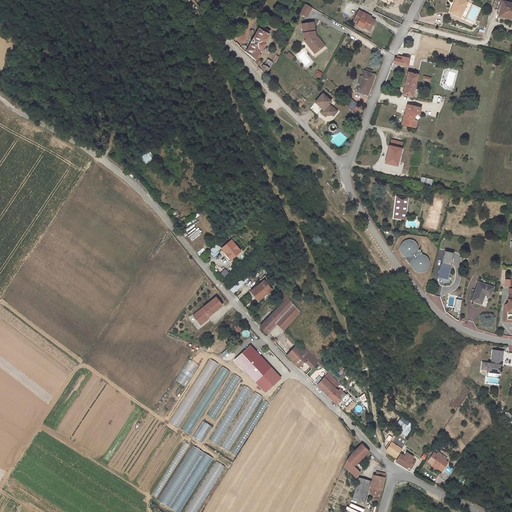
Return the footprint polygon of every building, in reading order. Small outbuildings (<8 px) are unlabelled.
[(372,0),(367,10),(368,10),(378,15),(385,0),(372,0)] [(456,0),(451,0),(446,11),(455,16),(463,3),(456,0)] [(511,17),(511,1),(504,0),(500,0),(500,1),(499,4),(499,6),(499,8),(499,9),(498,13),(507,15),(507,16),(511,17)] [(311,9),(304,4),(299,14),(306,19),(311,9)] [(360,25),(362,27),(361,29),(367,32),(368,31),(372,33),(375,28),(378,30),(381,25),(374,21),(375,20),(365,14),(360,25)] [(314,35),(313,23),(300,25),(301,38),(305,37),(307,39),(311,45),(319,52),(324,47),(312,39),(315,36),(314,35)] [(253,65),(257,69),(261,62),(257,59),(268,34),(259,28),(245,54),(255,62),(253,65)] [(309,47),(317,54),(319,52),(311,45),(309,47)] [(404,57),(393,53),(388,63),(401,67),(404,57)] [(261,72),(264,76),(270,64),(266,61),(261,72)] [(398,94),(408,96),(413,76),(403,73),(398,94)] [(369,100),(377,78),(368,75),(367,74),(365,82),(362,90),(360,96),(369,100)] [(333,108),(324,101),(317,109),(325,116),(322,119),(327,123),(331,119),(335,123),(339,118),(330,111),(333,108)] [(415,112),(416,104),(403,103),(401,117),(401,116),(400,123),(412,125),(413,118),(411,118),(411,112),(415,112)] [(347,112),(360,123),(364,118),(362,117),(363,116),(361,114),(362,113),(352,105),(347,112)] [(325,116),(317,109),(312,115),(319,122),(322,119),(325,116)] [(392,144),(391,150),(402,153),(403,147),(392,144)] [(386,167),(398,171),(402,153),(391,150),(390,150),(386,167)] [(141,158),(146,164),(154,157),(149,151),(141,158)] [(420,183),(431,186),(433,180),(421,177),(420,183)] [(407,222),(408,202),(399,201),(397,221),(407,222)] [(417,240),(416,238),(414,238),(411,237),(409,237),(407,237),(405,238),(403,240),(402,243),(400,247),(401,249),(402,252),(405,255),(408,256),(410,256),(413,259),(411,261),(411,264),(411,267),(412,270),(415,273),(418,275),(422,275),(425,274),(428,273),(430,271),(431,268),(432,265),(432,262),(431,259),(428,256),(424,255),(421,254),(419,251),(420,249),(420,246),(420,244),(419,242),(417,240)] [(230,238),(220,247),(225,253),(229,258),(239,248),(230,238)] [(220,247),(217,243),(208,250),(212,255),(220,247)] [(454,259),(445,257),(440,279),(448,281),(454,259)] [(176,271),(183,278),(187,275),(180,268),(176,271)] [(240,275),(233,282),(236,285),(243,278),(240,275)] [(268,286),(261,278),(249,289),(257,297),(268,286)] [(493,285),(479,282),(475,302),(484,304),(487,291),(492,292),(493,285)] [(199,318),(197,319),(202,324),(210,318),(209,316),(223,305),(216,297),(196,314),(199,318)] [(286,297),(259,323),(269,333),(279,324),(281,326),(283,329),(301,312),(286,297)] [(271,336),(281,326),(279,324),(269,333),(271,336)] [(296,342),(284,330),(282,332),(289,340),(291,347),(296,342)] [(296,342),(291,347),(286,352),(297,364),(303,359),(312,368),(313,367),(315,365),(316,363),(318,362),(321,359),(322,358),(314,350),(312,352),(306,345),(302,348),(296,342)] [(250,347),(235,361),(256,384),(271,370),(250,347)] [(502,366),(499,366),(499,363),(502,361),(503,353),(493,351),(492,365),(483,364),(482,370),(488,371),(488,373),(501,374),(502,366)] [(179,427),(216,363),(209,358),(171,423),(179,427)] [(187,359),(177,381),(187,386),(198,364),(187,359)] [(327,365),(321,359),(318,362),(324,368),(327,365)] [(321,371),(315,365),(313,367),(319,373),(321,371)] [(190,434),(229,370),(221,366),(182,429),(190,434)] [(256,384),(266,395),(281,381),(271,370),(256,384)] [(208,415),(216,419),(240,377),(232,373),(208,415)] [(321,378),(315,383),(334,404),(343,395),(337,389),(334,391),(321,378)] [(217,444),(250,389),(244,385),(212,441),(217,444)] [(255,392),(222,447),(228,451),(261,396),(255,392)] [(203,420),(193,437),(202,442),(212,426),(203,420)] [(337,430),(343,424),(339,421),(334,427),(337,430)] [(407,429),(409,425),(400,421),(396,431),(407,436),(410,430),(407,429)] [(404,444),(394,437),(387,448),(387,449),(397,456),(404,444)] [(362,444),(349,456),(346,462),(355,466),(370,452),(362,444)] [(151,496),(178,511),(180,511),(213,458),(191,445),(169,483),(162,479),(151,496)] [(397,460),(406,466),(414,455),(408,451),(405,455),(401,452),(397,460)] [(438,456),(432,452),(431,454),(428,453),(423,462),(427,465),(426,466),(432,470),(434,467),(437,469),(440,463),(437,462),(439,459),(437,458),(438,456)] [(198,511),(223,465),(214,461),(186,511),(198,511)] [(361,469),(355,466),(346,462),(343,470),(358,477),(361,469)] [(448,470),(443,466),(438,473),(444,477),(448,470)] [(382,492),(387,475),(379,472),(373,488),(382,492)] [(371,482),(361,478),(358,477),(356,482),(368,487),(363,502),(364,502),(371,482)] [(351,498),(363,502),(368,487),(356,482),(351,498)]
